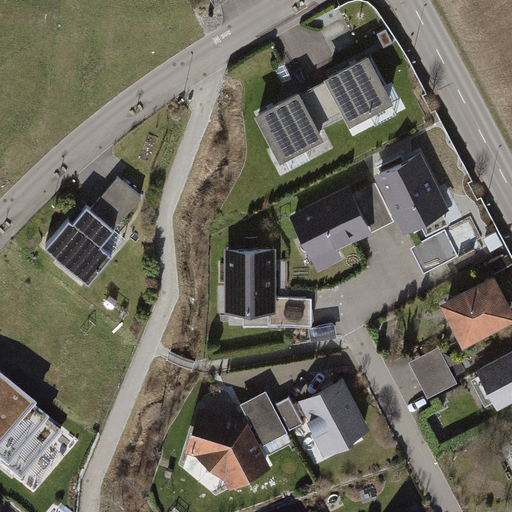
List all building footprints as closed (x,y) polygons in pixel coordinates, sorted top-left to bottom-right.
[(368,53),(327,74),(329,77),(315,85),(334,122),(348,114),(351,119),(391,98),(368,53)] [(299,89),(259,109),(282,154),(321,134),(319,129),(334,122),(315,85),(300,92),(299,89)] [(445,206),(419,154),(382,173),(408,225),(445,206)] [(105,244),(143,196),(115,174),(92,203),(89,201),(74,219),(70,216),(45,247),(90,282),(114,251),(105,244)] [(368,226),(350,188),(295,214),(313,252),(368,226)] [(427,270),(462,253),(449,227),(415,244),(427,270)] [(273,249),(228,250),(229,305),(273,305),(273,249)] [(440,300),(463,340),(511,313),(511,300),(495,270),(440,300)] [(316,322),(315,294),(280,296),(281,324),(316,322)] [(441,345),(412,360),(429,393),(458,378),(441,345)] [(511,345),(478,364),(499,403),(511,395),(511,345)] [(327,451),(371,428),(345,377),(301,399),(327,451)] [(0,462),(14,474),(34,450),(39,455),(59,432),(0,381),(0,462)] [(265,446),(293,432),(279,403),(271,388),(243,402),(265,446)] [(279,403),(293,432),(308,425),(293,396),(279,403)] [(233,486),(271,466),(246,418),(202,405),(189,448),(197,450),(228,476),(233,486)]
